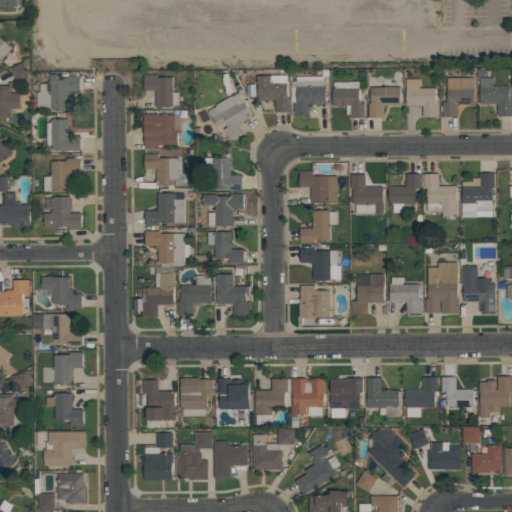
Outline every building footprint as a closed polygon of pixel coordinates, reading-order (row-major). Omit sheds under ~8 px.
[(0,37),(12,48),(0,61),(0,37)] [(10,69),(23,62),(30,75),(16,81),(10,69)] [(37,110),(36,93),(39,93),(39,84),(50,84),(50,75),(57,75),(57,80),(66,80),(66,77),(80,77),(80,92),(68,92),(68,110),(65,110),(65,111),(57,111),(57,110),(37,110)] [(155,91),(143,91),(143,75),(156,75),(156,77),(172,77),(172,93),(178,93),(178,105),(172,105),(172,107),(155,107),(155,91)] [(257,100),(257,84),(256,84),(256,75),(287,75),(287,98),(289,98),(289,112),(275,112),(275,100),(257,100)] [(324,76),(324,81),(325,81),(325,104),(308,104),(308,115),(294,116),(293,102),(291,102),(291,81),(296,81),(296,77),(324,76)] [(473,78),(474,104),(456,104),(456,117),(442,117),(442,103),(447,103),(447,78),(473,78)] [(479,104),(479,78),(494,78),(494,87),(511,86),(511,116),(497,116),(497,104),(479,104)] [(406,106),(406,79),(420,79),(420,88),(435,88),(435,104),(438,104),(438,117),(422,117),(422,106),(406,106)] [(332,106),(332,88),(334,88),(334,82),(359,82),(359,104),(364,104),(364,118),(350,118),(350,115),(347,115),(347,106),(332,106)] [(10,118),(0,118),(0,86),(10,86),(10,93),(20,93),(20,108),(10,108),(10,118)] [(400,87),(400,105),(383,105),(383,117),(368,117),(368,103),(371,103),(370,88),(400,87)] [(252,115),(238,123),(243,133),(230,141),(223,130),(228,127),(225,123),(217,127),(208,111),(216,107),(215,105),(232,96),(239,92),(252,115)] [(179,115),(180,129),(174,129),(174,132),(177,132),(177,145),(159,145),(159,147),(144,148),(144,115),(157,114),(157,115),(179,115)] [(81,151),(62,151),(62,150),(51,150),(51,145),(46,145),(46,123),(51,123),(51,119),(68,119),(68,137),(80,136),(81,151)] [(0,138),(12,153),(0,162),(0,138)] [(156,185),(156,169),(144,169),(144,154),(158,154),(158,157),(159,158),(178,158),(179,180),(173,180),(173,185),(156,185)] [(51,162),(66,162),(66,159),(81,158),(81,174),(69,174),(69,191),(43,192),(43,176),(51,176),(51,162)] [(229,158),(229,175),(242,176),(242,190),(227,190),(227,188),(212,188),(212,173),(204,173),(204,158),(229,158)] [(337,176),(337,203),(310,203),(310,187),(299,187),(299,171),(312,171),(312,176),(337,176)] [(462,182),(472,182),(472,178),(479,178),(479,174),(494,173),(494,187),(491,187),(491,211),(461,211),(461,203),(462,203),(462,182)] [(388,204),(388,187),(406,187),(405,174),(420,174),(420,189),(416,189),(416,213),(392,213),(392,204),(388,204)] [(457,217),(454,217),(454,220),(445,220),(445,217),(442,217),(442,212),(427,212),(427,189),(424,189),(424,174),(438,174),(439,186),(456,186),(456,203),(457,203),(457,217)] [(383,214),(355,214),(355,205),(353,205),(353,189),(351,189),(351,175),(365,175),(365,187),(382,187),(383,214)] [(29,226),(12,227),(12,225),(0,225),(0,205),(3,205),(3,193),(15,193),(16,202),(21,202),(21,205),(29,205),(29,226)] [(145,211),(157,211),(157,193),(174,193),(175,193),(184,193),(184,223),(174,223),(159,223),(159,225),(145,225),(145,211)] [(232,226),(207,226),(207,212),(214,212),(214,205),(202,205),(202,195),(215,195),(215,196),(230,196),(230,194),(243,194),(243,209),(232,209),(232,226)] [(81,229),(68,229),(68,226),(53,226),(53,228),(44,228),(44,213),(53,213),(53,210),(45,210),(45,199),(52,199),(52,197),(70,197),(70,213),(81,213),(81,229)] [(330,240),(314,240),(314,243),(300,243),(300,228),(312,228),(312,210),(330,210),(330,212),(337,212),(337,225),(329,225),(330,240)] [(145,246),(145,232),(159,231),(159,234),(184,234),(184,263),(158,263),(158,246),(145,246)] [(207,232),(231,232),(231,250),(243,249),(244,263),(229,263),(229,259),(214,259),(214,245),(207,245),(207,232)] [(313,263),(300,263),(300,249),(315,249),(315,251),(337,250),(337,266),(340,266),(340,280),(313,280),(313,263)] [(425,313),(425,299),(427,299),(427,267),(437,267),(437,263),(457,262),(457,298),(458,298),(458,313),(441,313),(441,301),(439,301),(440,313),(425,313)] [(463,302),(463,285),(462,284),(462,266),(477,266),(477,279),(491,279),(491,284),(495,284),(495,312),(480,312),(479,301),(463,302)] [(173,305),(157,305),(157,315),(142,315),(142,288),(146,288),(146,287),(155,287),(155,267),(173,267),(173,305)] [(511,279),(503,279),(503,267),(511,267),(511,279)] [(383,303),(367,303),(367,314),(352,314),(351,301),(357,301),(357,274),(383,274),(383,303)] [(216,304),(216,275),(233,275),(233,287),(249,287),(249,296),(246,296),(246,302),(248,302),(248,316),(233,316),(233,304),(216,304)] [(70,277),(70,289),(73,289),(73,294),(82,294),(82,309),(68,309),(68,304),(53,304),(53,290),(41,290),(41,276),(53,276),(53,277),(70,277)] [(178,301),(180,301),(180,285),(196,285),(196,276),(210,276),(210,303),(193,303),(193,316),(178,316),(178,301)] [(389,302),(389,285),(391,285),(391,277),(403,277),(403,284),(419,284),(419,300),(422,300),(422,313),(406,313),(406,302),(389,302)] [(28,313),(22,313),(22,316),(0,316),(0,292),(5,292),(5,290),(13,290),(13,280),(28,280),(28,294),(24,294),(24,298),(28,298),(28,313)] [(299,318),(299,299),(300,299),(300,286),(315,286),(315,290),(330,290),(330,318),(299,318)] [(69,314),(70,332),(82,332),(82,346),(68,346),(68,344),(53,344),(53,330),(43,330),(43,328),(34,328),(34,314),(69,314)] [(0,345),(12,354),(0,370),(0,345)] [(71,385),(54,385),(54,382),(42,382),(42,368),(54,367),(54,355),(68,355),(68,352),(82,352),(83,368),(71,368),(71,385)] [(13,376),(27,370),(34,383),(20,390),(13,376)] [(420,408),(420,417),(406,417),(406,408),(405,408),(405,390),(422,390),(422,377),(437,377),(437,392),(434,392),(435,408),(420,408)] [(455,390),(473,390),(473,406),(446,406),(446,396),(446,392),(441,392),(441,377),(455,377),(455,390)] [(511,377),(511,391),(510,391),(510,407),(499,407),(499,412),(489,412),(489,418),(479,418),(479,405),(480,405),(480,392),(479,392),(479,382),(487,382),(487,380),(495,380),(495,389),(497,389),(497,377),(511,377)] [(211,380),(212,394),(207,394),(207,409),(205,409),(205,416),(182,416),(182,410),(180,410),(180,378),(199,378),(199,380),(211,380)] [(219,394),(217,394),(217,379),(222,379),(222,378),(226,378),(230,378),(231,382),(233,382),(233,380),(243,380),(243,382),(249,381),(249,401),(248,401),(249,408),(220,409),(219,394)] [(359,408),(345,408),(345,418),(330,418),(330,409),(330,380),(347,380),(347,378),(362,378),(362,392),(359,392),(359,408)] [(398,390),(398,417),(386,417),(386,415),(379,415),(379,408),(367,408),(366,378),(381,378),(381,390),(398,390)] [(290,379),(290,407),(272,407),(272,415),(255,415),(255,390),(271,390),(271,379),(290,379)] [(325,380),(325,393),(323,393),(323,407),(321,407),(321,416),(308,416),(308,408),(306,408),(306,414),(291,414),(291,405),(292,405),(292,392),(291,392),(291,379),(306,379),(306,380),(325,380)] [(175,420),(147,420),(147,407),(148,407),(148,393),(142,393),(142,380),(158,380),(158,391),(174,391),(174,408),(175,408),(175,420)] [(55,420),(55,406),(46,406),(46,398),(54,398),(54,393),(72,393),(72,410),(83,409),(83,425),(70,425),(70,420),(55,420)] [(0,394),(13,394),(13,399),(21,399),(21,413),(13,413),(13,426),(0,426),(0,394)] [(479,442),(462,443),(462,427),(479,427),(479,442)] [(415,449),(408,434),(422,428),(428,443),(415,449)] [(252,445),(253,445),(253,435),(265,435),(265,444),(277,443),(277,430),(293,430),(294,444),(281,444),(281,469),(252,469),(252,445)] [(414,476),(403,487),(375,460),(368,452),(368,448),(373,448),(373,442),(371,439),(369,439),(368,439),(374,432),(379,430),(386,430),(392,430),(406,444),(400,450),(404,454),(400,458),(408,465),(405,468),(414,476)] [(48,432),(85,431),(85,448),(72,448),(72,465),(44,466),(43,449),(46,449),(46,442),(48,442),(48,432)] [(178,479),(178,453),(180,453),(180,445),(195,445),(195,432),(212,432),(212,449),(200,449),(200,452),(201,452),(201,461),(208,461),(208,480),(189,480),(189,478),(178,479)] [(173,448),(159,448),(156,448),(156,433),(173,433),(173,448)] [(0,441),(15,463),(0,473),(0,441)] [(213,479),(213,441),(226,441),(226,446),(247,446),(247,464),(230,465),(230,479),(213,479)] [(428,469),(427,450),(430,450),(430,442),(448,442),(448,445),(460,445),(461,469),(428,469)] [(302,495),(295,481),(306,474),(304,470),(314,465),(307,453),(321,445),(327,455),(324,457),(326,459),(327,458),(327,459),(334,455),(339,465),(333,468),(336,475),(302,495)] [(486,454),(486,445),(500,445),(500,471),(490,471),(490,473),(471,473),(471,454),(486,454)] [(144,480),(144,454),(144,448),(156,448),(159,448),(159,454),(172,453),(173,463),(172,463),(172,480),(144,480)] [(369,493),(355,485),(363,471),(377,479),(369,493)] [(58,474),(84,473),(84,485),(85,485),(85,503),(66,504),(66,499),(58,500),(58,474)] [(341,500),(341,511),(308,511),(308,496),(326,496),(326,495),(330,495),(330,491),(331,491),(331,490),(341,490),(341,491),(348,491),(348,500),(341,500)] [(55,510),(38,510),(38,494),(54,494),(55,510)] [(370,496),(397,496),(397,511),(359,511),(359,504),(370,504),(370,496)] [(13,505),(8,511),(0,511),(0,504),(3,500),(13,505)]
